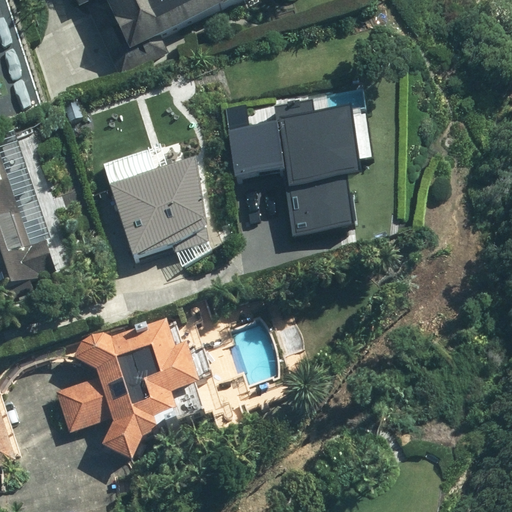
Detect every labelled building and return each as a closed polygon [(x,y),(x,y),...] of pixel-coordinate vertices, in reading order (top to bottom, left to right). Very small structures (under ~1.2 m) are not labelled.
[(107,0),(107,1),(90,9),(122,79),(188,49),(180,32),(251,0),(107,0)] [(285,175),(294,237),(357,228),(351,186),(366,184),(363,164),(373,162),(365,108),(318,115),(316,101),(277,106),(280,123),(230,130),(237,182),(285,175)] [(180,142),(105,166),(138,265),(178,252),(185,270),(223,246),(211,221),(202,162),(188,167),(180,142)] [(0,298),(52,281),(9,156),(0,159),(0,298)] [(136,466),(149,440),(188,429),(187,425),(210,418),(203,392),(219,387),(209,352),(196,355),(194,349),(187,351),(179,322),(88,349),(99,385),(62,393),(72,434),(111,425),(113,434),(105,451),(136,466)] [(0,468),(18,462),(0,412),(0,468)]
